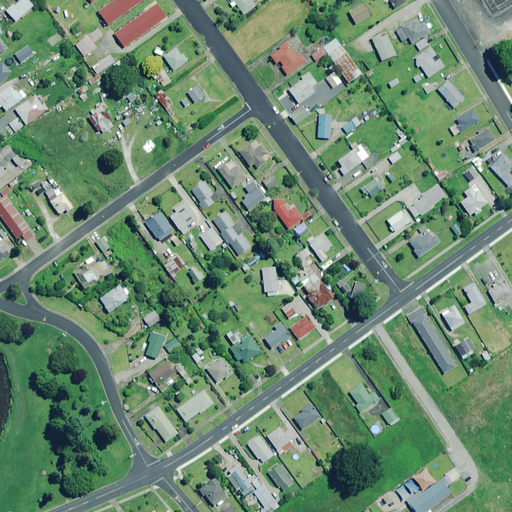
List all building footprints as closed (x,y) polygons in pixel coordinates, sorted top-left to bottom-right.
[(32,6),(26,0),(20,0),(14,6),(12,4),(5,11),(14,21),(32,6)] [(141,0),(114,0),(97,12),(107,25),(141,0)] [(260,0),(225,0),(231,7),(235,4),(242,15),(261,2),(260,0)] [(405,1),(403,0),(387,0),(393,9),(405,1)] [(165,17),(155,4),(113,34),(123,48),(165,17)] [(369,16),(362,4),(347,12),(354,24),(369,16)] [(420,25),(415,18),(400,28),(411,44),(429,32),(423,23),(420,25)] [(83,57),(90,52),(95,48),(92,43),(102,36),(97,29),(75,45),(83,57)] [(394,55),(385,35),(380,37),(379,35),(370,39),(380,61),(394,55)] [(360,74),(335,39),(322,48),(348,83),(360,74)] [(427,45),(423,39),(414,45),(418,50),(427,45)] [(295,56),(285,42),(277,47),(278,49),(269,56),(275,64),(278,61),(282,66),(280,67),(285,75),(304,62),(298,54),(295,56)] [(324,54),(320,47),(309,54),(313,61),(324,54)] [(180,55),(175,48),(162,57),(172,71),(186,61),(181,54),(180,55)] [(414,59),(426,78),(443,67),(438,59),(439,59),(436,54),(435,55),(430,48),(414,59)] [(90,52),(83,57),(96,74),(113,61),(109,55),(98,63),(90,52)] [(330,63),(326,58),(321,62),(325,68),(330,63)] [(0,81),(11,73),(2,63),(0,64),(0,81)] [(167,77),(161,69),(154,74),(160,82),(167,77)] [(315,83),(308,72),(300,78),(302,80),(287,90),(297,104),(313,92),(310,87),(315,83)] [(340,82),(334,72),(325,78),(332,88),(340,82)] [(96,75),(87,81),(89,86),(99,80),(96,75)] [(398,83),(396,79),(387,84),(390,88),(398,83)] [(463,100),(448,80),(437,89),(451,109),(463,100)] [(434,89),(431,83),(422,89),(425,94),(434,89)] [(16,93),(10,85),(0,92),(0,106),(1,106),(5,111),(25,96),(21,89),(16,93)] [(203,96),(196,86),(186,93),(193,103),(203,96)] [(173,105),(160,90),(153,95),(161,105),(164,103),(169,108),(173,105)] [(25,125),(47,109),(44,105),(42,107),(34,95),(14,110),(25,125)] [(111,120),(100,105),(91,112),(93,114),(86,119),(96,133),(99,131),(101,134),(111,126),(108,122),(111,120)] [(307,115),(301,107),(288,116),(295,124),(307,115)] [(479,122),(473,110),(455,119),(457,123),(448,128),(452,136),(479,122)] [(330,116),(317,115),(316,138),(329,139),(330,116)] [(22,126),(16,118),(0,130),(0,133),(3,137),(11,132),(12,133),(22,126)] [(354,127),(350,121),(341,127),(345,133),(354,127)] [(494,140),(488,128),(468,140),(472,146),(475,144),(478,149),(494,140)] [(409,140),(403,131),(396,136),(398,140),(392,144),(399,153),(404,150),(401,145),(409,140)] [(358,146),(355,142),(350,146),(352,150),(336,161),(340,167),(337,169),(342,175),(368,157),(359,145),(358,146)] [(253,149),(248,144),(237,152),(249,167),(253,164),(256,168),(264,162),(260,157),(266,153),(260,144),(253,149)] [(0,149),(0,177),(5,174),(1,167),(11,159),(16,166),(21,162),(16,155),(14,156),(6,145),(0,149)] [(474,166),(490,156),(487,151),(471,162),(474,166)] [(400,158),(396,152),(387,158),(391,164),(400,158)] [(511,165),(511,164),(503,154),(489,166),(506,187),(511,181),(511,177),(506,170),(511,165)] [(228,171),(223,164),(216,169),(230,189),(245,178),(236,166),(228,171)] [(478,176),(472,167),(462,173),(468,182),(478,176)] [(277,183),(272,174),(261,181),(267,190),(277,183)] [(377,183),(374,179),(360,188),(364,195),(367,193),(370,197),(383,188),(379,182),(377,183)] [(212,194),(203,181),(190,190),(199,203),(197,204),(202,210),(212,203),(208,197),(212,194)] [(44,182),(40,184),(44,191),(48,189),(44,182)] [(256,189),(251,182),(243,187),(248,193),(239,200),(247,210),(263,198),(260,195),(263,193),(259,187),(256,189)] [(2,196),(9,191),(6,186),(0,190),(0,194),(1,196),(0,196),(0,218),(15,239),(20,235),(25,242),(33,236),(2,196)] [(474,193),(471,187),(463,192),(467,197),(459,202),(468,215),(472,212),(474,215),(480,211),(478,208),(486,203),(477,191),(474,193)] [(232,191),(229,194),(233,199),(237,196),(232,191)] [(70,208),(61,194),(56,198),(53,193),(46,197),(57,215),(65,210),(66,212),(70,208)] [(272,199),(272,207),(287,229),(301,219),(302,221),(310,216),(307,211),(299,216),(292,205),(288,207),(286,204),(283,205),(283,199),(272,199)] [(196,217),(183,200),(172,208),(175,212),(169,217),(182,235),(189,230),(185,224),(196,217)] [(234,224),(224,211),(212,221),(221,233),(219,234),(227,244),(228,243),(237,256),(250,246),(241,234),(237,236),(230,227),(234,224)] [(402,215),(400,211),(386,220),(393,232),(410,222),(405,213),(402,215)] [(158,212),(144,222),(155,238),(156,237),(159,240),(172,232),(158,212)] [(306,228),(302,223),(293,230),(297,235),(306,228)] [(426,229),(423,224),(417,229),(419,233),(426,229)] [(461,234),(455,224),(450,227),(456,237),(461,234)] [(221,241),(211,227),(199,236),(209,250),(221,241)] [(430,238),(427,233),(420,238),(418,235),(408,242),(413,249),(412,250),(417,258),(439,243),(434,236),(430,238)] [(179,242),(173,234),(169,237),(175,246),(179,242)] [(110,246),(104,236),(95,242),(102,252),(110,246)] [(330,248),(322,236),(309,244),(320,262),(326,258),(323,253),(330,248)] [(0,246),(0,261),(8,255),(1,246),(0,246)] [(311,253),(307,247),(294,257),(303,268),(312,262),(307,256),(311,253)] [(184,265),(177,256),(172,260),(179,269),(184,265)] [(96,265),(91,257),(78,265),(80,268),(72,273),(82,289),(110,272),(103,261),(96,265)] [(175,266),(171,261),(163,267),(169,275),(172,278),(180,272),(176,266),(175,266)] [(202,278),(193,267),(187,272),(196,283),(202,278)] [(275,295),(275,291),(277,291),(274,267),(260,269),(263,292),(266,292),(267,296),(275,295)] [(349,279),(346,276),(336,284),(339,288),(349,279)] [(310,295),(307,298),(316,309),(332,297),(318,279),(305,289),(310,295)] [(510,294),(502,280),(486,289),(494,303),(510,294)] [(364,285),(354,281),(349,298),(358,301),(364,285)] [(485,305),(473,283),(462,289),(470,303),(463,307),(467,314),(485,305)] [(119,285),(99,298),(104,306),(103,307),(107,313),(130,297),(124,288),(122,290),(119,285)] [(182,299),(173,306),(177,310),(186,303),(182,299)] [(295,314),(288,304),(281,309),(287,319),(295,314)] [(464,323),(453,305),(439,312),(450,331),(464,323)] [(159,319),(152,311),(150,313),(146,308),(140,313),(145,318),(142,319),(149,327),(159,319)] [(455,366),(419,308),(405,316),(410,324),(411,323),(443,374),(455,366)] [(314,328),(305,316),(289,328),(297,340),(314,328)] [(288,337),(279,323),(273,327),(275,331),(263,339),(269,349),(288,337)] [(503,330),(499,323),(494,326),(498,333),(503,330)] [(242,338),(238,331),(232,335),(230,331),(225,335),(232,346),(228,349),(237,361),(240,359),(243,363),(259,352),(247,335),(242,338)] [(163,337),(150,332),(147,341),(148,342),(144,355),(155,359),(163,337)] [(470,346),(466,338),(453,345),(458,353),(470,346)] [(179,347),(174,339),(163,345),(168,354),(179,347)] [(200,360),(195,353),(191,356),(195,363),(200,360)] [(232,374),(220,358),(205,369),(216,383),(223,377),(225,379),(232,374)] [(166,361),(147,373),(149,377),(148,378),(151,383),(153,382),(155,386),(174,373),(166,361)] [(179,363),(174,367),(182,379),(187,375),(179,363)] [(257,382),(251,374),(245,379),(251,387),(257,382)] [(167,388),(163,382),(156,387),(160,393),(167,388)] [(368,396),(359,384),(348,393),(357,404),(354,406),(359,413),(378,399),(372,392),(368,396)] [(212,404),(203,390),(175,410),(184,422),(198,412),(199,413),(212,404)] [(175,398),(171,392),(163,397),(168,403),(175,398)] [(319,417),(309,404),(300,410),(301,412),(292,418),(300,430),(319,417)] [(176,434),(157,407),(144,416),(153,429),(155,428),(164,442),(176,434)] [(397,418),(389,408),(380,414),(387,425),(397,418)] [(282,434),(278,427),(266,436),(279,455),(292,446),(288,441),(294,437),(288,429),(282,434)] [(258,436),(246,444),(257,460),(258,459),(262,463),(272,456),(258,436)] [(278,464),(266,473),(277,487),(278,487),(282,491),(292,483),(278,464)] [(251,486),(236,466),(228,471),(230,475),(226,478),(235,490),(237,489),(244,499),(253,493),(249,488),(251,486)] [(202,496),(203,495),(209,504),(210,503),(212,506),(216,503),(217,506),(222,503),(220,501),(226,497),(213,478),(206,483),(207,484),(198,490),(202,496)] [(423,511),(450,492),(446,487),(448,485),(443,478),(422,493),(420,490),(405,501),(412,511),(423,511)] [(256,490),(253,492),(264,508),(257,511),(269,511),(276,507),(260,484),(259,485),(255,479),(251,482),(256,490)] [(391,501),(387,495),(382,499),(385,504),(391,501)]
